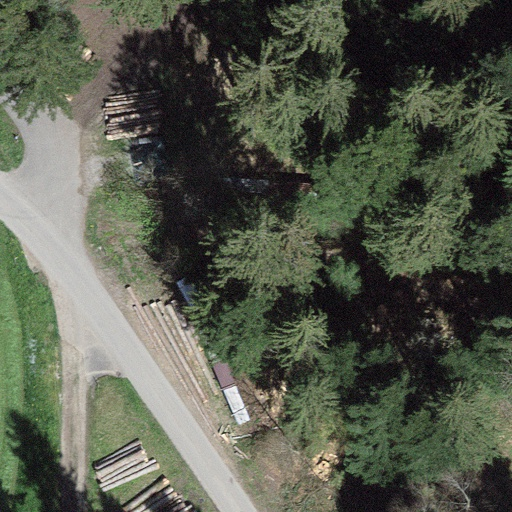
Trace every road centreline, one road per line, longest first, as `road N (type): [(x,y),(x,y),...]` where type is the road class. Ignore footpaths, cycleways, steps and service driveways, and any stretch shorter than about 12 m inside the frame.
road 1 (track): [(239,511),(32,224)]
road 2 (track): [(82,287),(76,511)]
road 3 (track): [(32,224),(41,138),(0,85)]
